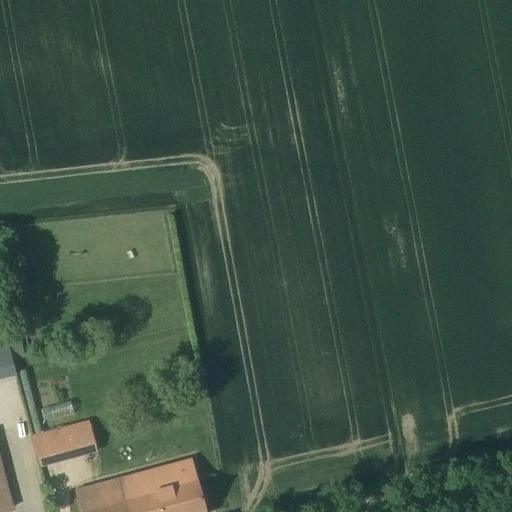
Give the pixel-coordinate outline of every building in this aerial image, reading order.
[(28,247),(18,249),(21,263),(31,261),(28,247)] [(0,330),(0,378),(16,375),(12,359),(8,342),(5,329),(0,330)] [(21,338),(8,342),(12,359),(25,356),(21,338)] [(88,423),(31,437),(37,464),(94,450),(88,423)] [(0,510),(12,507),(0,461),(0,510)] [(74,490),(79,511),(206,511),(197,479),(162,488),(157,468),(74,490)]
